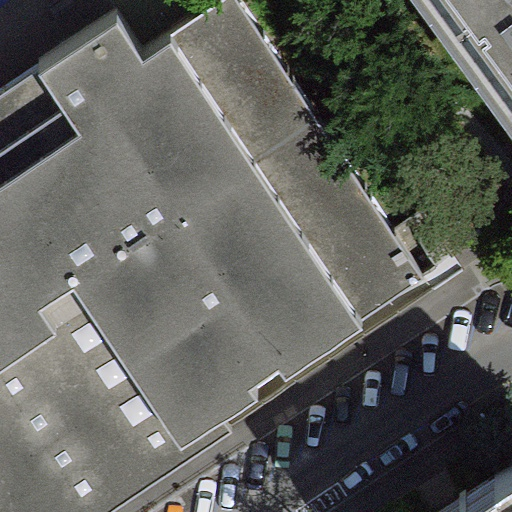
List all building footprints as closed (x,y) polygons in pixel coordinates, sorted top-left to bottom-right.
[(213,0),(174,25),(364,315),(425,274),(244,0),(213,0)] [(511,0),(446,0),(511,88),(511,0)] [(0,358),(58,320),(42,295),(73,275),(182,436),(220,409),(364,315),(174,25),(144,45),(119,6),(40,58),(75,122),(0,171),(0,358)] [(0,171),(75,122),(40,58),(0,85),(0,171)] [(106,511),(234,428),(220,409),(182,436),(73,275),(42,295),(58,320),(0,358),(0,511),(106,511)] [(511,511),(511,457),(430,511),(511,511)]
